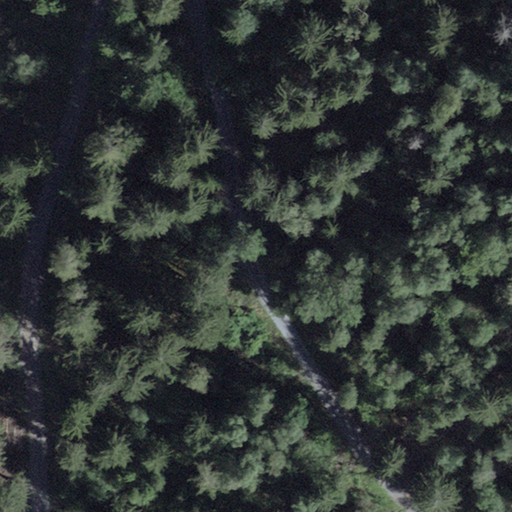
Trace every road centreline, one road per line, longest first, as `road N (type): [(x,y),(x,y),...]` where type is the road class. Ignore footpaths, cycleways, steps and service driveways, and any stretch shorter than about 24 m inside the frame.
road 1 (track): [(418,511),(380,484),(248,263),(228,210),(209,84),(186,0)]
road 2 (track): [(94,0),(63,172),(33,264),(29,313),(48,511)]
